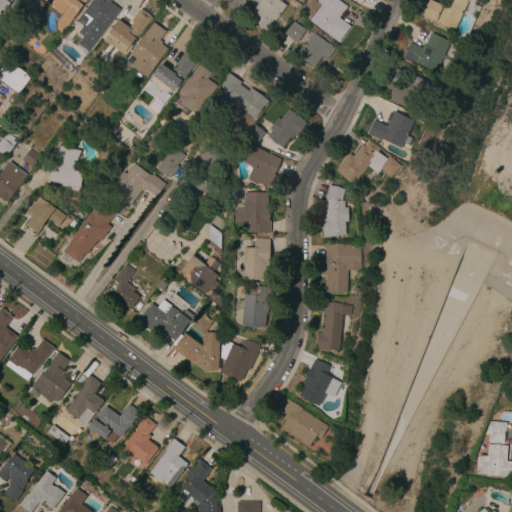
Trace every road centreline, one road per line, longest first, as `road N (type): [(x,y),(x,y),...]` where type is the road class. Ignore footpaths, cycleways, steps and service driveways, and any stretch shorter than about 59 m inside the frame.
road 1 (residential): [(232,433),(296,334),(305,300),(302,203),(313,163),(395,0)]
road 2 (tertiary): [(332,511),(0,258)]
road 3 (residential): [(341,115),(188,0)]
